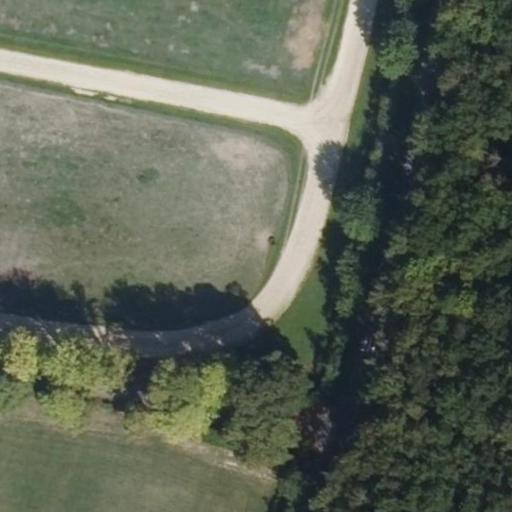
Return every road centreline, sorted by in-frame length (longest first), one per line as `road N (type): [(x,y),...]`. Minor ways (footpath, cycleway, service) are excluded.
road 1 (track): [(0,323),(140,346),(210,343),(274,314),(326,123),(0,60)]
road 2 (secondary): [(320,511),(442,0)]
road 3 (track): [(353,0),(326,123)]
